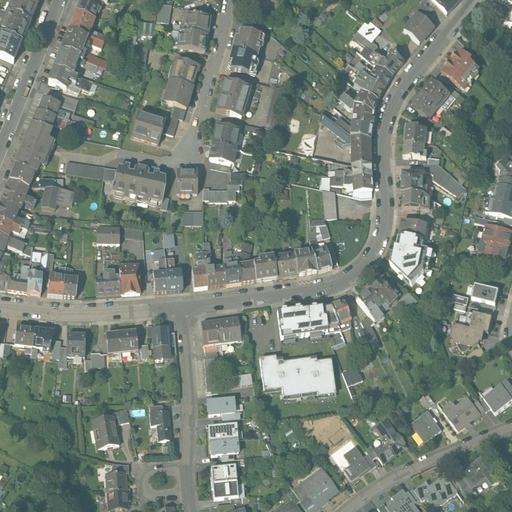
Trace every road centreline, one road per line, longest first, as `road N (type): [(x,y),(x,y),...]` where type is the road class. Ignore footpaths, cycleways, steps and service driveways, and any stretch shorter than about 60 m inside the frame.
road 1 (residential): [(180,308),(309,291),(359,270),(383,230),(388,114),(400,88),(474,0)]
road 2 (residential): [(227,0),(187,155),(176,164),(124,159)]
road 3 (residential): [(511,430),(377,489),(350,511)]
road 4 (residential): [(0,306),(64,314),(180,308)]
road 5 (unclassified): [(0,151),(60,0)]
road 6 (residential): [(180,308),(192,468)]
